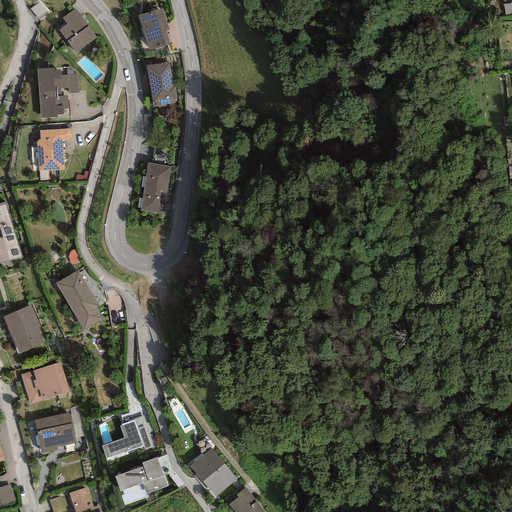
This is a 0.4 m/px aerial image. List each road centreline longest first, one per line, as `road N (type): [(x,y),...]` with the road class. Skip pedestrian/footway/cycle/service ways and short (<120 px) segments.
road 1 (tertiary): [(126,54),(136,119),(116,243),(140,264),(162,262),(176,249),(196,89),(179,0)]
road 2 (residential): [(126,54),(79,230),(86,260),(137,315),(170,449)]
road 3 (track): [(137,315),(152,326),(169,376),(274,511)]
road 4 (residential): [(0,391),(32,511)]
